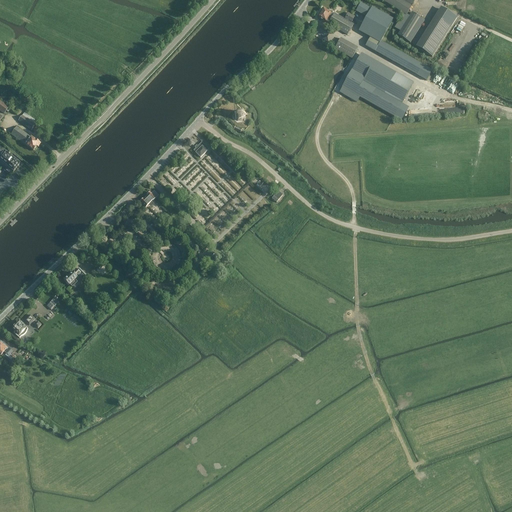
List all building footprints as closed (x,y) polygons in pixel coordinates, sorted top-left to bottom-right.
[(381,0),(406,15),(415,0),(381,0)] [(359,3),(354,11),(364,17),(369,9),(359,3)] [(364,17),(356,30),(369,37),(378,43),(379,42),(392,20),(370,7),(369,9),(364,17)] [(431,23),(416,47),(432,57),(457,16),(441,7),(431,23)] [(342,17),(341,18),(334,14),(333,16),(330,14),(331,13),(322,9),(317,18),(325,23),(347,35),(353,25),(351,23),(352,21),(347,18),(346,20),(342,17)] [(412,13),(408,20),(402,17),(395,28),(400,32),(398,35),(410,43),(424,21),(412,13)] [(328,44),(333,37),(319,27),(316,31),(317,32),(316,33),(317,34),(319,35),(320,35),(321,35),(324,37),(322,40),(328,44)] [(457,35),(441,65),(459,75),(474,42),(457,35)] [(364,45),(427,80),(432,71),(379,42),(378,43),(369,37),(364,45)] [(341,39),(335,49),(352,59),(358,48),(341,39)] [(361,53),(342,88),(401,121),(409,107),(403,104),(414,83),(361,53)] [(446,85),(451,88),(455,82),(449,79),(446,85)] [(7,110),(9,107),(0,101),(0,111),(4,114),(6,111),(8,112),(9,111),(7,110)] [(238,121),(242,121),(244,118),(244,114),(241,111),(237,112),(234,115),(233,116),(234,117),(235,119),(238,121)] [(18,121),(32,131),(35,126),(34,125),(36,121),(25,113),(18,121)] [(38,147),(41,144),(39,143),(39,142),(37,140),(36,141),(31,137),(30,138),(29,138),(30,137),(17,127),(11,135),(25,144),(25,145),(34,151),(36,147),(37,146),(38,147)] [(196,148),(195,149),(194,151),(195,153),(200,158),(207,151),(209,149),(202,142),(198,146),(197,146),(195,148),(196,148)] [(3,152),(0,155),(0,157),(1,158),(0,158),(0,159),(2,161),(7,165),(7,164),(9,166),(7,167),(12,171),(14,172),(20,164),(7,154),(5,152),(4,153),(3,152)] [(283,195),(278,191),(272,199),(276,203),(283,195)] [(153,201),(158,196),(154,192),(151,194),(150,193),(146,196),(147,197),(143,200),(143,199),(140,202),(145,208),(152,201),(153,201)] [(200,261),(203,264),(209,259),(206,256),(204,258),(203,257),(200,259),(201,260),(200,261)] [(68,277),(64,281),(69,286),(70,286),(72,288),(73,287),(75,289),(86,277),(89,280),(90,279),(80,268),(74,274),(72,273),(68,277)] [(54,298),(50,302),(55,307),(59,302),(54,298)] [(50,302),(46,306),(51,310),(55,306),(50,302)] [(30,315),(25,321),(29,326),(35,319),(30,315)] [(15,326),(12,329),(15,332),(14,333),(19,339),(21,336),(23,336),(24,335),(25,334),(26,333),(27,331),(27,330),(28,329),(19,322),(16,325),(15,323),(13,325),(15,326)] [(0,355),(1,356),(4,353),(7,355),(11,351),(9,348),(3,343),(2,344),(0,342),(0,355)] [(14,362),(7,355),(3,359),(13,368),(14,367),(12,364),(14,362)] [(0,490),(0,497),(14,494),(13,487),(0,490)]
